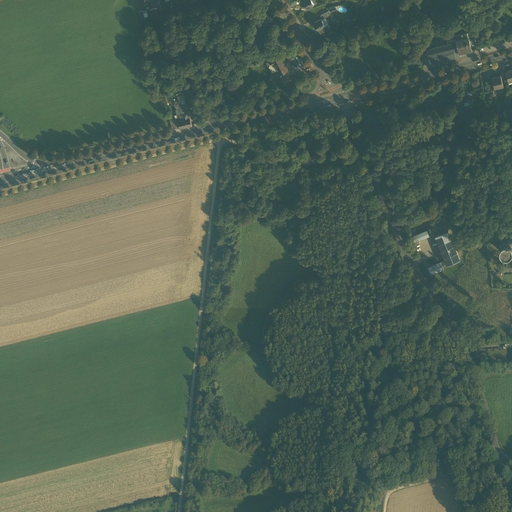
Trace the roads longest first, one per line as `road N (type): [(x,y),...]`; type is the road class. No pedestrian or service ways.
road 1 (residential): [(339,98),(408,259),(459,327),(501,462)]
road 2 (track): [(179,511),(217,140),(225,140)]
road 3 (primary): [(59,166),(308,105)]
road 4 (track): [(0,195),(217,140)]
road 5 (primary): [(339,98),(511,54)]
road 6 (track): [(225,140),(284,163),(366,157)]
road 7 (track): [(501,462),(392,489),(385,511)]
